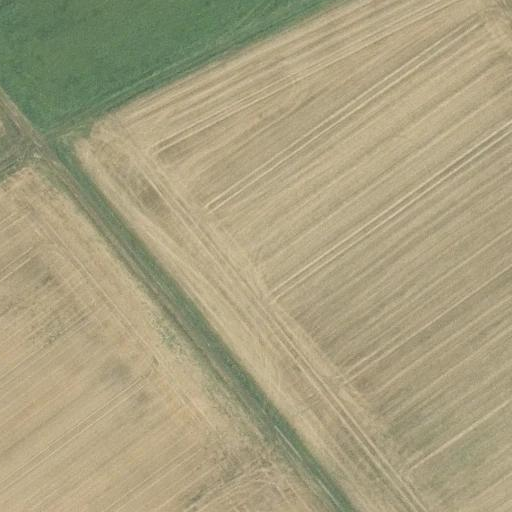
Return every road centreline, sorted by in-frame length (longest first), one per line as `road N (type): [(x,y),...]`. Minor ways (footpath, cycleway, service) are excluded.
road 1 (track): [(0,93),(340,511)]
road 2 (track): [(316,0),(40,143),(0,172)]
